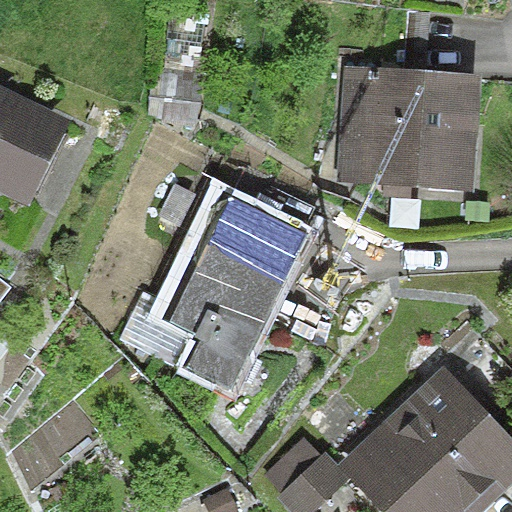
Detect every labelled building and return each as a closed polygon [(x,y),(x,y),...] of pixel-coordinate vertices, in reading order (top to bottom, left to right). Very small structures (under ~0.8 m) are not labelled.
[(345,74),(339,147),(371,149),(368,186),(459,193),(462,153),(449,152),(454,82),(345,74)] [(0,106),(0,185),(17,194),(49,131),(0,106)] [(180,367),(222,388),(241,350),(243,351),(297,241),(218,202),(164,312),(199,329),(180,367)] [(471,511),(511,474),(511,461),(438,383),(346,470),(384,511),(392,511),(404,501),(413,511),(471,511)] [(295,451),(280,465),(297,482),(278,500),(289,511),(311,511),(340,485),(318,462),(312,468),(295,451)] [(231,511),(224,495),(204,505),(207,511),(231,511)]
